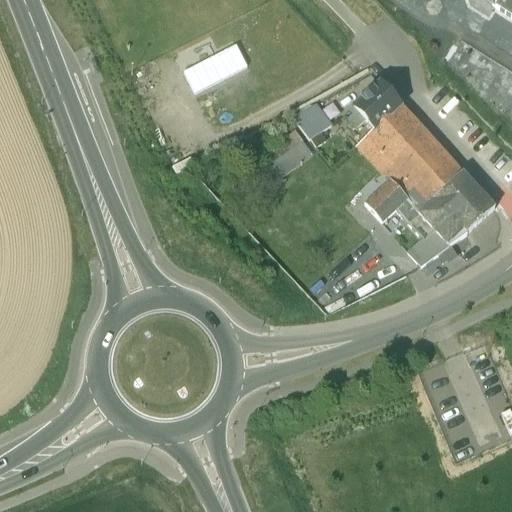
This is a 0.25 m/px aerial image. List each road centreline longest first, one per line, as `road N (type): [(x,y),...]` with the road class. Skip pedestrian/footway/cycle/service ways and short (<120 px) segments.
road 1 (secondary): [(140,298),(23,0)]
road 2 (residential): [(232,361),(304,354),(373,335),(511,266)]
road 3 (secondary): [(140,298),(106,324),(97,344),(97,386),(107,406)]
road 4 (secondary): [(232,361),(218,321),(202,307),(183,298),(140,298)]
road 5 (tertiary): [(0,471),(107,406)]
